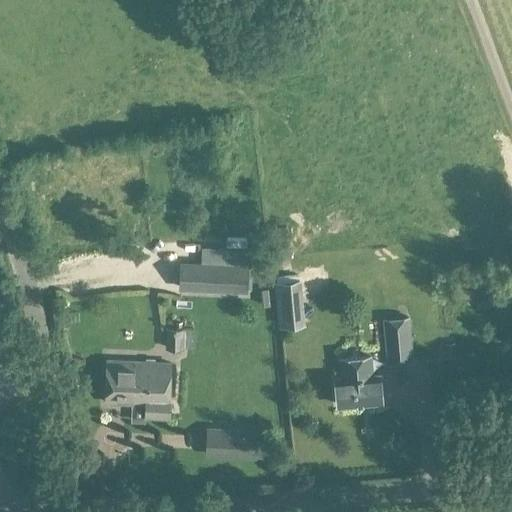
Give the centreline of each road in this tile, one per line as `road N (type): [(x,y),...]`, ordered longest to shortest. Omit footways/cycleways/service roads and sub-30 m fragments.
road 1 (unclassified): [(50,511),(36,318),(0,204)]
road 2 (unclassified): [(202,511),(511,486)]
